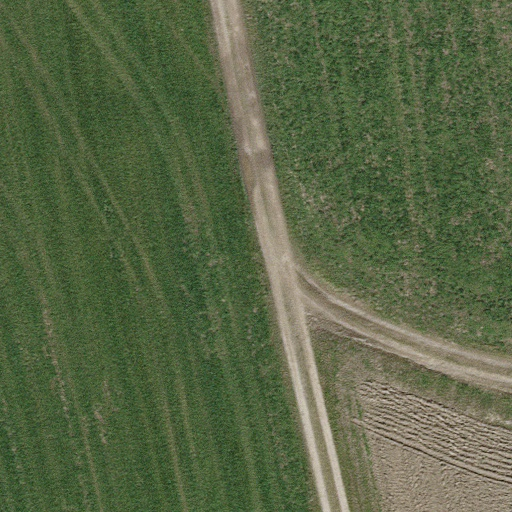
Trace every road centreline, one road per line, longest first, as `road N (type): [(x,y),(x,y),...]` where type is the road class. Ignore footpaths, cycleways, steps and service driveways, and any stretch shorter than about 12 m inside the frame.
road 1 (track): [(338,511),(203,0)]
road 2 (track): [(276,275),(511,365)]
